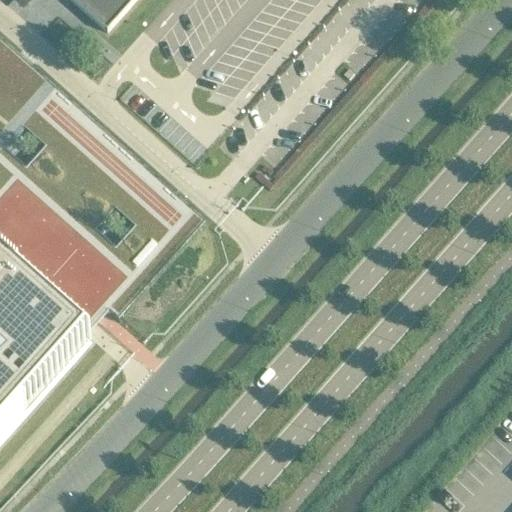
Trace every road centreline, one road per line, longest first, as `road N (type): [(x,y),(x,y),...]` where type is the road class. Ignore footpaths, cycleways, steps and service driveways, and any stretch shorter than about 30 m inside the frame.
road 1 (unclassified): [(44,511),(507,0)]
road 2 (secondary): [(511,114),(152,511)]
road 3 (secondary): [(227,511),(511,193)]
